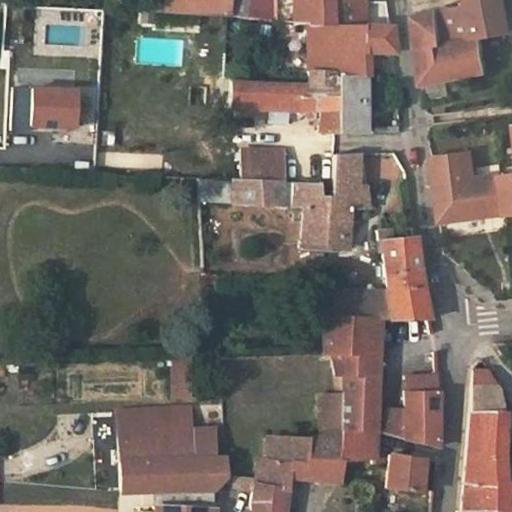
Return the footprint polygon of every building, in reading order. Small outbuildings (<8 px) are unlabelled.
[(162,14),(162,0),(143,0),(144,13),(162,14)] [(195,16),(195,0),(162,0),(162,14),(195,16)] [(228,0),(195,0),(195,16),(228,19),(228,0)] [(274,0),(228,0),(228,19),(274,22),(274,0)] [(274,0),(274,22),(277,22),(310,24),(335,25),(333,0),(274,0)] [(390,27),(364,27),(363,0),(333,0),(335,25),(310,24),(309,34),(308,64),(307,73),(306,87),(336,89),(336,133),(356,133),(363,125),(364,89),(364,78),(366,52),(394,53),(390,27)] [(505,0),(469,0),(469,2),(471,2),(471,3),(476,35),(483,33),(510,29),(505,0)] [(439,7),(443,40),(476,34),(476,35),(471,3),(471,2),(469,2),(439,7)] [(446,75),(488,67),(486,51),(483,33),(476,35),(476,34),(443,40),(439,7),(416,12),(426,101),(448,97),(446,75)] [(277,22),(275,32),(309,34),(310,24),(277,22)] [(319,110),(317,132),(336,133),(336,89),(306,87),(238,83),(231,83),(229,83),(229,107),(300,110),(319,110)] [(71,132),(73,91),(9,89),(8,130),(71,132)] [(232,147),(196,156),(195,177),(196,177),(231,179),(232,167),(232,147)] [(495,211),(491,172),(473,174),(470,148),(432,153),(436,189),(451,188),(455,215),(495,211)] [(282,152),(239,150),(238,167),(238,179),(281,181),(282,152)] [(330,183),(364,185),(358,153),(331,153),(330,167),(330,183)] [(330,167),(301,165),(301,182),(319,182),(330,183),(330,167)] [(511,169),(500,171),(505,209),(511,208),(511,169)] [(505,209),(500,171),(491,172),(495,211),(505,209)] [(197,201),(232,203),(231,179),(196,177),(197,201)] [(302,206),(300,244),(338,246),(339,233),(347,233),(348,209),(369,209),(364,185),(330,183),(329,195),(319,195),(319,182),(301,182),(281,181),(238,179),(231,179),(232,203),(302,206)] [(455,215),(451,188),(436,189),(440,217),(455,215)] [(387,228),(372,230),(374,240),(379,239),(380,251),(384,291),(388,319),(426,319),(426,315),(418,277),(412,234),(389,237),(387,228)] [(339,233),(338,246),(347,247),(347,233),(339,233)] [(384,291),(352,292),(352,319),(366,319),(376,319),(388,319),(384,291)] [(352,319),(352,292),(330,292),(330,310),(330,319),(352,319)] [(330,310),(319,311),(319,319),(330,319),(330,310)] [(339,377),(339,395),(339,429),(373,431),(373,403),(374,355),(365,355),(366,319),(352,319),(330,319),(319,319),(320,353),(328,353),(329,362),(331,376),(339,377)] [(366,319),(365,355),(374,355),(376,319),(366,319)] [(320,353),(321,362),(329,362),(328,353),(320,353)] [(169,358),(169,399),(186,398),(187,357),(169,358)] [(511,481),(511,482),(511,475),(503,475),(501,453),(498,453),(501,409),(500,390),(487,367),(470,367),(459,510),(511,509),(511,481)] [(422,393),(403,394),(402,403),(402,426),(392,426),(392,437),(435,447),(435,375),(422,376),(422,393)] [(422,393),(422,376),(402,376),(403,394),(422,393)] [(317,419),(316,437),(304,439),(263,438),(262,461),(254,460),(252,478),(250,492),(248,502),(248,511),(282,511),(284,494),(285,483),(286,479),(337,484),(338,461),(372,459),(372,451),(373,431),(339,429),(339,395),(315,395),(315,418),(317,419)] [(402,426),(402,403),(373,403),(373,431),(392,437),(392,426),(402,426)] [(114,412),(116,493),(152,493),(186,492),(186,463),(186,407),(114,412)] [(210,462),(209,407),(186,407),(186,463),(210,462)] [(381,465),(382,452),(372,451),(372,459),(372,464),(381,465)] [(419,460),(385,455),(382,487),(417,492),(419,460)] [(186,463),(186,492),(210,491),(215,491),(223,475),(222,461),(210,462),(186,463)] [(230,483),(229,489),(250,492),(252,478),(230,475),(230,483)] [(285,483),(284,494),(293,495),(294,484),(285,483)] [(152,493),(151,507),(209,510),(210,491),(186,492),(152,493)] [(375,505),(376,494),(368,493),(366,504),(375,505)]
